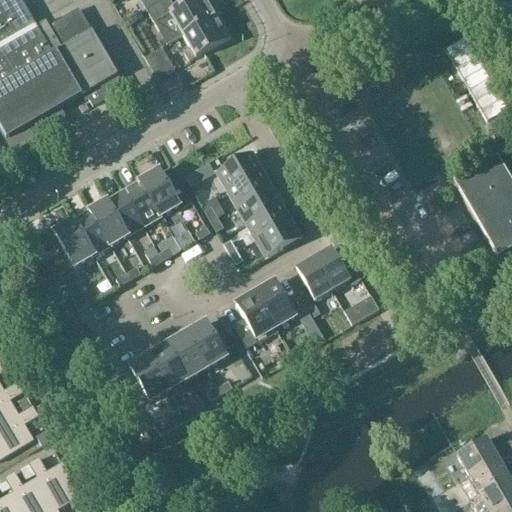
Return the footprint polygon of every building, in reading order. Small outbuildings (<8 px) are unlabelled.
[(0,0),(0,164),(36,144),(68,125),(61,113),(86,98),(93,110),(125,92),(79,13),(49,30),(46,24),(36,30),(18,0),(0,0)] [(138,0),(146,14),(168,0),(169,0),(138,0)] [(197,0),(176,13),(168,0),(146,14),(167,49),(183,39),(217,19),(206,0),(197,0)] [(231,42),(217,19),(183,39),(190,52),(183,56),(189,65),(196,61),(196,62),(231,42)] [(489,125),(509,114),(467,41),(447,53),(489,125)] [(158,84),(175,74),(162,51),(145,62),(158,84)] [(79,110),(83,116),(89,112),(86,106),(79,110)] [(498,263),(511,254),(511,154),(454,188),(498,263)] [(262,175),(252,157),(217,177),(227,195),(262,175)] [(159,175),(141,186),(161,220),(179,209),(159,175)] [(271,191),(262,175),(227,195),(237,211),(271,191)] [(192,178),(184,181),(190,193),(198,189),(192,178)] [(141,186),(123,196),(143,231),(161,220),(141,186)] [(281,208),(271,191),(237,211),(247,228),(281,208)] [(123,196),(106,207),(126,241),(143,231),(123,196)] [(106,207),(88,217),(108,251),(126,241),(106,207)] [(290,225),(281,208),(247,228),(256,244),(290,225)] [(212,212),(204,217),(210,227),(218,223),(212,212)] [(88,217),(71,227),(91,261),(108,251),(88,217)] [(218,223),(210,227),(216,237),(223,233),(218,223)] [(301,242),(290,225),(256,244),(266,262),(301,242)] [(71,227),(52,238),(72,272),(91,261),(71,227)] [(206,231),(196,238),(200,245),(210,238),(206,231)] [(230,245),(224,249),(230,259),(237,256),(230,245)] [(170,253),(160,259),(164,265),(174,259),(170,253)] [(331,254),(314,264),(332,296),(349,286),(331,254)] [(237,256),(230,259),(236,270),(243,266),(237,256)] [(160,259),(149,265),(153,271),(164,265),(160,259)] [(314,264),(296,275),(314,306),(332,296),(314,264)] [(126,278),(131,285),(141,279),(137,272),(126,278)] [(120,291),(131,285),(126,278),(116,284),(120,291)] [(295,321),(275,287),(257,298),(276,332),(295,321)] [(276,332),(257,298),(236,310),(258,348),(279,336),(276,332)] [(85,302),(75,308),(79,315),(90,309),(85,302)] [(365,322),(378,315),(371,302),(358,309),(365,322)] [(314,309),(306,314),(311,322),(319,318),(314,309)] [(304,310),(294,315),(313,348),(323,342),(311,322),(306,314),(304,310)] [(226,361),(206,327),(187,338),(207,372),(226,361)] [(187,338),(168,349),(188,384),(207,372),(187,338)] [(188,384),(168,349),(148,360),(168,395),(188,384)] [(148,360),(129,371),(149,406),(168,395),(148,360)] [(4,363),(0,365),(0,398),(5,396),(4,396),(0,388),(0,378),(10,373),(4,363)] [(228,386),(218,391),(222,398),(232,393),(228,386)] [(18,387),(4,396),(5,396),(0,398),(0,431),(19,420),(10,405),(24,397),(18,387)] [(218,391),(207,398),(211,405),(222,398),(218,391)] [(190,408),(179,414),(187,426),(198,420),(190,408)] [(19,420),(0,431),(0,465),(34,445),(24,429),(38,421),(33,411),(19,420)] [(179,414),(166,422),(173,434),(187,426),(179,414)] [(47,434),(36,441),(42,450),(52,444),(47,434)] [(469,480),(511,454),(511,447),(510,445),(499,451),(499,453),(494,456),(486,443),(457,460),(469,480)] [(511,454),(469,480),(458,486),(469,505),(480,499),(509,482),(502,470),(507,467),(508,468),(511,465),(511,454)] [(38,482),(56,511),(60,511),(70,507),(72,511),(73,511),(86,505),(62,467),(47,477),(38,463),(29,468),(35,478),(37,482),(38,482)] [(29,468),(20,473),(26,483),(35,478),(29,468)] [(56,511),(38,482),(37,482),(23,491),(14,477),(5,483),(10,491),(13,497),(14,496),(23,511),(56,511)] [(511,487),(509,482),(480,499),(487,511),(501,511),(511,506),(511,487)] [(23,511),(14,496),(13,497),(0,504),(0,511),(23,511)]
